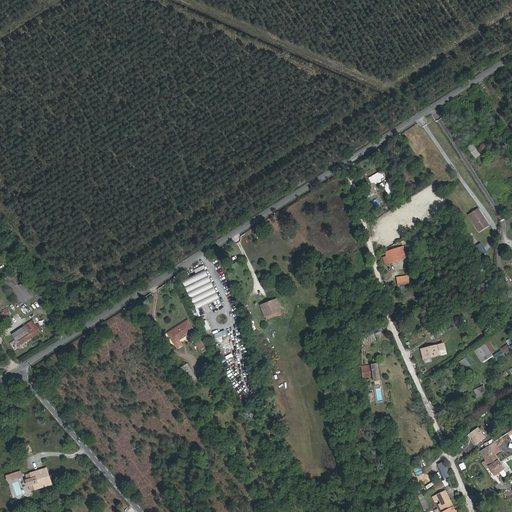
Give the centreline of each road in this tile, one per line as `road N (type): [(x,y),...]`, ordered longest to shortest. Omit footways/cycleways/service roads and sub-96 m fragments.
road 1 (tertiary): [(346,161),(19,368)]
road 2 (residential): [(346,161),(388,314),(472,511)]
road 3 (tertiary): [(511,56),(346,161)]
road 4 (tertiary): [(19,368),(141,511)]
road 5 (unknown): [(428,109),(504,226)]
